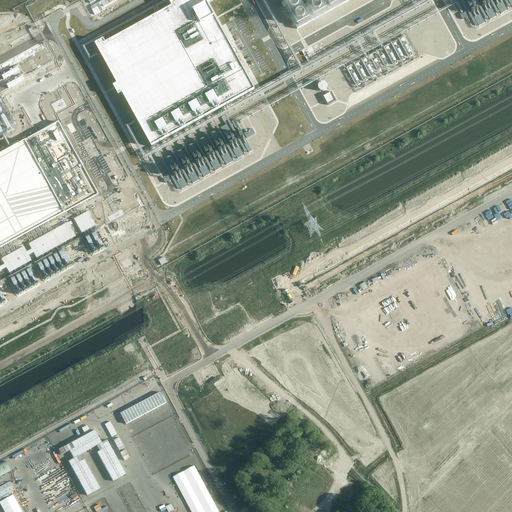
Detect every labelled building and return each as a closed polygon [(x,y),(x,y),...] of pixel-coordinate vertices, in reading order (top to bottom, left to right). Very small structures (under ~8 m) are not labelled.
[(104,40),(96,44),(118,84),(114,86),(114,87),(115,88),(119,96),(123,94),(140,125),(141,126),(152,147),(255,90),(235,54),(238,53),(237,52),(235,53),(233,49),(220,27),(208,4),(205,0),(176,0),(170,3),(172,7),(106,44),(104,40)] [(281,0),(298,29),(350,0),(281,0)] [(473,0),(464,0),(470,10),(477,6),(473,0)] [(502,0),(493,0),(501,14),(508,10),(502,0)] [(489,2),(482,6),(490,20),(497,16),(489,2)] [(478,8),(471,12),(479,26),(486,22),(478,8)] [(466,11),(460,15),(462,19),(469,16),(466,11)] [(332,92),(323,96),(327,103),(328,105),(337,101),(332,92)] [(235,120),(232,122),(240,136),(243,134),(235,120)] [(228,124),(221,128),(229,142),(236,138),(228,124)] [(253,129),(244,134),(247,138),(255,134),(253,129)] [(217,130),(209,134),(217,149),(224,145),(217,130)] [(205,136),(198,140),(206,155),(213,151),(205,136)] [(244,137),(241,138),(249,153),(252,151),(244,137)] [(237,141),(230,145),(238,159),(245,155),(237,141)] [(194,143),(187,146),(195,161),(202,157),(194,143)] [(226,147),(219,151),(227,165),(234,161),(226,147)] [(183,149),(176,153),(184,167),(191,163),(183,149)] [(214,153),(207,157),(215,171),(222,167),(214,153)] [(172,155),(165,159),(173,173),(180,169),(172,155)] [(203,159),(196,163),(204,178),(211,174),(203,159)] [(192,165),(185,169),(193,184),(200,180),(192,165)] [(174,175),(182,190),(189,186),(181,172),(174,175)] [(169,175),(163,178),(165,183),(172,179),(169,175)] [(104,223),(110,234),(116,230),(111,220),(104,223)] [(163,393),(121,412),(126,423),(168,404),(163,393)] [(110,421),(105,424),(112,437),(118,434),(110,421)] [(69,460),(85,496),(99,490),(86,459),(82,460),(79,454),(97,447),(99,451),(98,452),(111,482),(125,476),(109,439),(101,442),(96,430),(65,444),(72,459),(69,460)] [(119,451),(125,448),(119,436),(113,439),(119,451)] [(13,454),(30,492),(41,487),(32,468),(44,463),(56,489),(70,483),(49,437),(13,454)] [(120,453),(124,461),(131,457),(126,449),(120,453)] [(132,463),(128,467),(131,471),(133,470),(132,468),(133,468),(134,469),(136,468),(132,463)] [(219,511),(196,465),(174,476),(191,511),(219,511)] [(0,497),(14,490),(10,482),(0,486),(0,497)] [(69,492),(62,496),(64,500),(78,493),(73,482),(68,484),(71,490),(69,491),(69,492)] [(11,506),(20,502),(16,492),(7,496),(7,494),(2,496),(6,504),(9,502),(11,506)]
